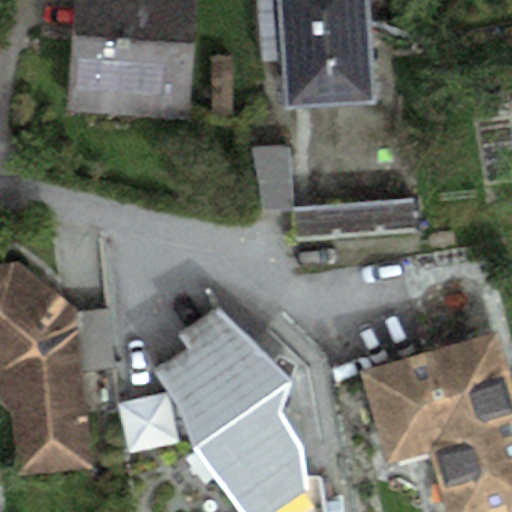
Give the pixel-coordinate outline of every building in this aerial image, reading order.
[(74,0),(68,114),(191,122),(198,0),(74,0)] [(277,65),(273,0),(255,0),(260,66),(277,65)] [(371,98),(365,0),(278,0),(284,102),(371,98)] [(233,57),(210,57),(212,113),(234,112),(233,57)] [(286,146),(252,147),(261,206),(292,205),(286,146)] [(414,200),(296,209),(298,240),(416,231),(414,200)] [(21,263),(0,264),(0,366),(1,404),(12,415),(17,475),(94,469),(90,411),(84,412),(80,372),(76,314),(76,308),(21,263)] [(295,383),(217,310),(181,335),(189,348),(156,371),(180,408),(192,448),(237,511),(281,511),(307,497),(305,451),(287,419),(295,383)] [(110,312),(76,314),(80,372),(113,370),(110,312)] [(511,511),(511,395),(494,330),(359,368),(384,459),(430,447),(447,511),(511,511)]
